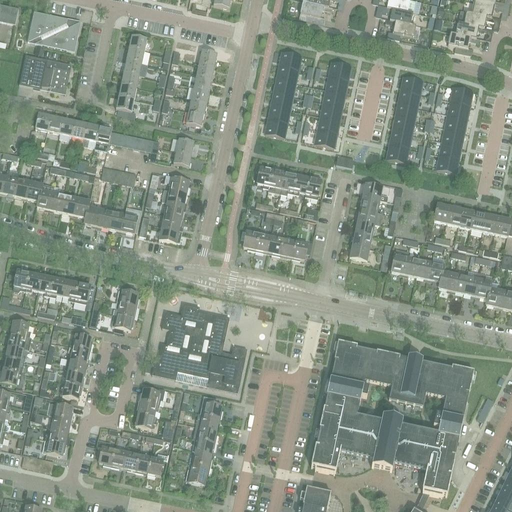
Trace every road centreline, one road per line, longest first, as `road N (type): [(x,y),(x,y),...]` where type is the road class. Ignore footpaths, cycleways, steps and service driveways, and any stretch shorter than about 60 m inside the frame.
road 1 (residential): [(194,275),(249,36)]
road 2 (residential): [(274,511),(320,302)]
road 3 (tertiary): [(194,275),(0,227)]
road 4 (tertiary): [(511,342),(320,302)]
road 5 (residential): [(88,417),(106,338),(138,350),(118,422)]
road 6 (residential): [(249,36),(113,7)]
road 7 (residential): [(320,302),(347,176)]
